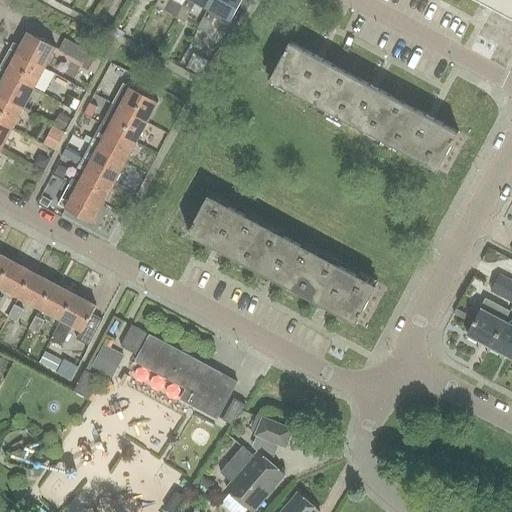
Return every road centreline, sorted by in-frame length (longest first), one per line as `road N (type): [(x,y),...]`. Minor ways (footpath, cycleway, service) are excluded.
road 1 (residential): [(375,403),(0,202)]
road 2 (unclassified): [(396,364),(511,147)]
road 3 (residential): [(511,88),(348,0)]
road 4 (unclassified): [(412,511),(365,464),(362,444),(375,403)]
road 5 (unclassified): [(396,364),(511,423)]
